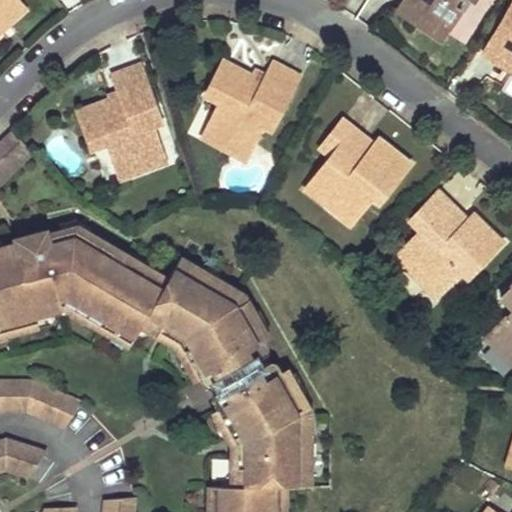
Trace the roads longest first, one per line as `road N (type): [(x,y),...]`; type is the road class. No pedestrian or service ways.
road 1 (residential): [(511,170),(352,41),(272,0)]
road 2 (residential): [(148,0),(82,28),(0,105)]
